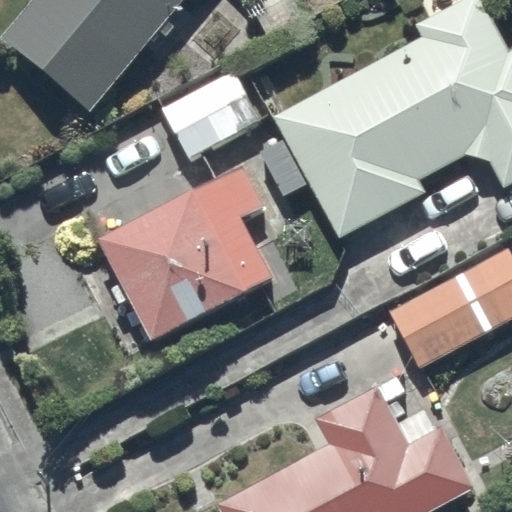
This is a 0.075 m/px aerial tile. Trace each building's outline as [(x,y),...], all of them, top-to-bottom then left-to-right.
[(93,109),(178,0),(30,0),(5,33),(93,109)] [(489,159),(505,185),(511,181),(511,50),(510,51),(485,0),(458,0),(415,21),(423,36),(272,112),(341,236),(424,189),(417,177),(465,151),(489,159)] [(234,67),(159,108),(188,159),(262,118),(234,67)] [(245,164),(96,234),(121,282),(112,286),(120,302),(131,297),(149,335),(270,277),(241,214),(264,204),(245,164)] [(506,247),(389,310),(421,369),(511,319),(511,256),(511,257),(506,247)] [(218,499),(225,511),(426,511),(473,488),(441,425),(409,441),(380,383),(315,417),(328,443),(218,499)]
